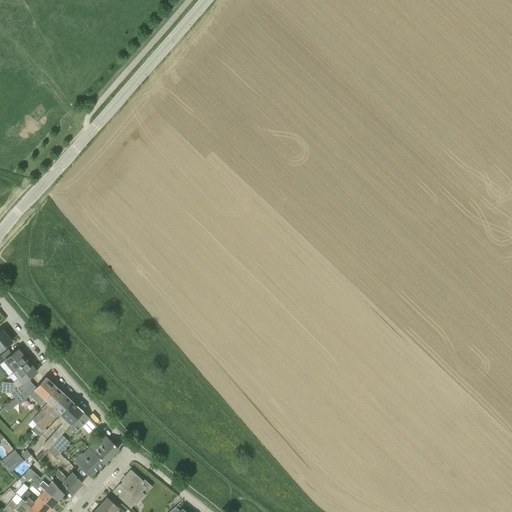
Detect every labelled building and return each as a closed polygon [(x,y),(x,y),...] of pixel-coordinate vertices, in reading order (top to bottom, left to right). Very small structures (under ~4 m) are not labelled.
[(2,330),(0,331),(0,350),(11,342),(2,330)] [(3,361),(12,373),(27,361),(18,349),(3,361)] [(14,398),(32,383),(28,378),(37,372),(27,361),(12,373),(17,378),(12,383),(16,388),(10,393),(14,398)] [(38,394),(43,399),(55,386),(45,377),(36,387),(32,383),(14,398),(15,398),(11,401),(14,405),(18,402),(20,404),(21,403),(26,407),(32,400),(38,394)] [(27,424),(32,428),(63,393),(55,386),(43,399),(47,402),(34,416),(34,417),(27,424)] [(63,393),(32,428),(30,430),(36,435),(38,433),(41,436),(46,430),(44,428),(55,417),(55,418),(58,414),(60,415),(72,401),(63,393)] [(61,435),(68,427),(82,412),(72,401),(60,415),(62,417),(59,420),(62,423),(50,436),(50,437),(44,443),(50,448),(52,446),(61,435)] [(8,412),(13,408),(9,402),(3,407),(8,412)] [(82,412),(68,427),(75,433),(81,426),(88,433),(96,426),(82,412)] [(89,448),(103,463),(118,448),(103,434),(89,448)] [(52,446),(60,453),(70,442),(67,439),(66,440),(61,435),(52,446)] [(60,453),(52,446),(50,448),(48,450),(56,458),(60,453)] [(90,476),(103,463),(89,448),(83,454),(81,453),(74,460),(90,476)] [(19,456),(23,461),(31,455),(27,450),(19,456)] [(18,465),(23,461),(19,456),(17,453),(3,464),(10,472),(18,465)] [(63,493),(68,488),(56,476),(52,480),(44,473),(40,478),(29,468),(25,472),(29,476),(57,500),(63,493)] [(112,491),(130,508),(135,503),(136,504),(145,495),(141,492),(143,489),(145,486),(140,482),(142,480),(130,469),(120,480),(122,481),(119,485),(119,484),(112,491)] [(56,476),(68,488),(73,493),(82,483),(71,472),(67,477),(59,471),(55,475),(56,476)] [(50,508),(57,500),(29,476),(34,480),(30,484),(40,493),(38,496),(50,508)] [(37,511),(46,511),(50,508),(38,496),(36,498),(27,489),(20,496),(37,511)] [(37,511),(20,496),(19,497),(22,499),(17,505),(11,500),(3,510),(5,511),(19,511),(21,510),(22,511),(23,511),(25,511),(37,511)] [(99,506),(105,511),(123,511),(107,497),(99,506)]
